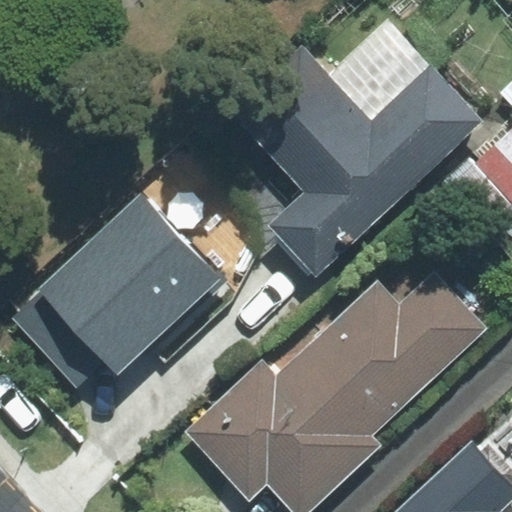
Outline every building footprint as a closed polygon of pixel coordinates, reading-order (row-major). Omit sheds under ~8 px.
[(301,46),(230,113),(305,193),(270,225),(316,274),(481,121),(388,21),(329,76),(301,46)] [(511,131),(477,164),(511,201),(511,131)] [(220,278),(141,193),(38,289),(41,292),(105,361),(117,373),(220,278)] [(267,483),(293,511),(309,511),(380,446),(371,436),(486,328),(434,273),(400,305),(377,281),(276,376),(262,360),(186,431),(250,500),(267,483)] [(105,361),(41,292),(13,318),(78,387),(105,361)] [(511,511),(511,415),(478,447),(472,440),(394,511),(511,511)]
